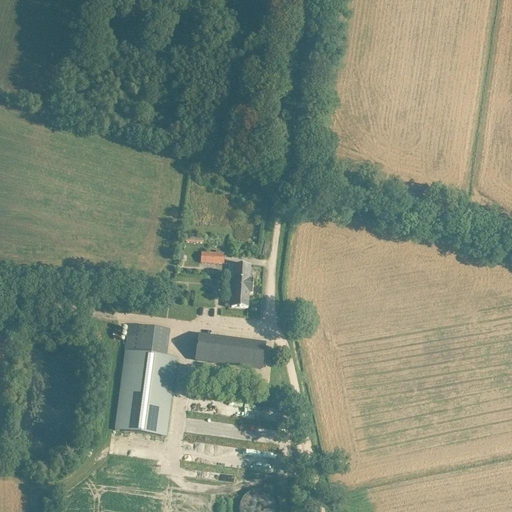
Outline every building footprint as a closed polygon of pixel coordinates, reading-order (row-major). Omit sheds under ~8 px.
[(207,168),(224,173),(225,167),(209,163),(207,168)] [(201,253),(200,263),(223,264),(224,253),(220,253),(220,250),(210,250),(210,253),(201,253)] [(228,265),(228,278),(233,278),(233,285),(253,286),(253,279),(249,279),(250,266),(234,265),(228,265)] [(253,286),(233,285),(231,308),(248,309),(249,293),(252,294),(253,286)] [(116,430),(166,436),(176,358),(165,357),(168,331),(129,326),(116,430)] [(199,335),(196,361),(261,370),(265,344),(199,335)] [(193,381),(249,388),(258,390),(260,379),(195,370),(193,381)] [(281,387),(281,378),(264,379),(264,387),(281,387)] [(250,427),(230,426),(229,438),(249,439),(250,427)] [(274,511),(273,491),(254,492),(254,511),(274,511)]
